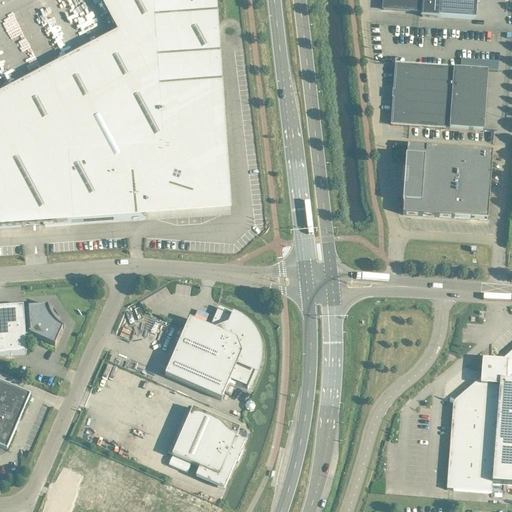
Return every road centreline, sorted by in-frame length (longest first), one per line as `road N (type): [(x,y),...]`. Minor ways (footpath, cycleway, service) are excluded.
road 1 (unclassified): [(0,506),(21,502),(32,489),(117,291),(118,267)]
road 2 (secondary): [(330,275),(298,0)]
road 3 (secondary): [(273,0),(305,272)]
road 4 (unclassified): [(347,511),(385,400),(432,356),(444,289)]
road 5 (unclassified): [(397,234),(385,194),(363,0)]
road 6 (secondary): [(307,296),(306,401),(279,511)]
road 7 (secondary): [(308,511),(333,396),(333,296)]
road 8 (unclassified): [(511,88),(501,241)]
road 9 (unknown): [(379,142),(507,150)]
